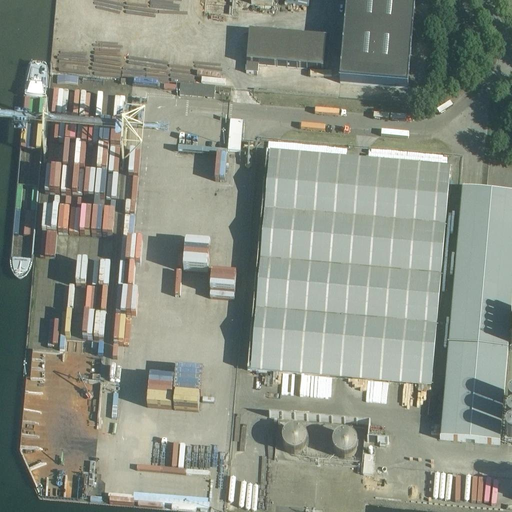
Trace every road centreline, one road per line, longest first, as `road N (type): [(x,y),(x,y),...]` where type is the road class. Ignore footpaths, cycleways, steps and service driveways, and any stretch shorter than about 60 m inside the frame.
road 1 (unknown): [(158,100),(146,151),(129,446),(163,472),(206,466),(225,433),(244,265),(245,160),(263,109)]
road 2 (unclassified): [(133,98),(440,124),(511,71)]
